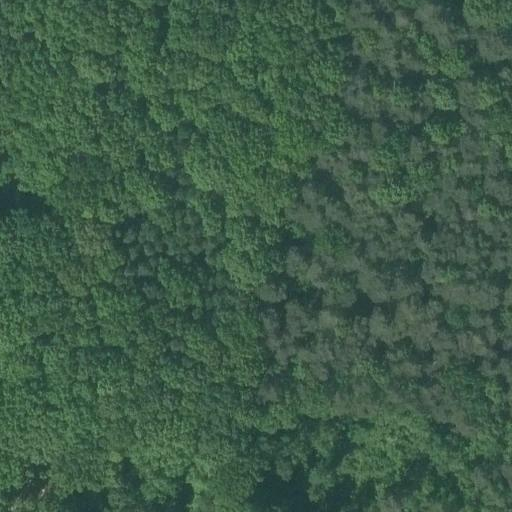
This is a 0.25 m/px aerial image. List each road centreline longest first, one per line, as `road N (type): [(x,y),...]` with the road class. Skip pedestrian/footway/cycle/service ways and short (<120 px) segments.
road 1 (track): [(511,440),(453,441),(144,389),(0,345)]
road 2 (track): [(99,0),(9,267),(0,326)]
